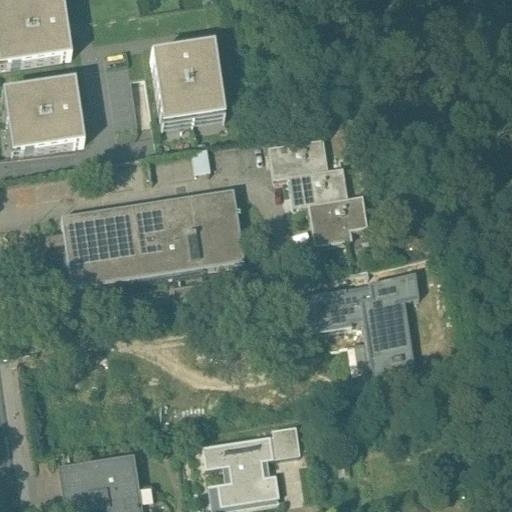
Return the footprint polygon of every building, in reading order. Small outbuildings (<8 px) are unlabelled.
[(61,0),(37,0),(0,5),(0,20),(7,69),(9,69),(60,62),(59,61),(71,60),(69,47),(64,10),(63,10),(61,0)] [(200,53),(163,59),(150,61),(152,72),(151,72),(159,124),(222,115),(215,63),(213,51),(200,53)] [(74,84),(63,86),(63,85),(11,93),(20,156),(72,149),(72,148),(84,147),(82,134),(76,97),(74,84)] [(322,149),(271,157),(276,189),(341,180),(341,179),(326,181),(322,149)] [(341,180),(276,189),(286,188),(286,189),(294,188),(296,205),(294,205),(296,218),(361,209),(360,208),(346,210),(341,180)] [(232,197),(60,223),(70,295),(243,269),(232,197)] [(361,209),(296,218),(296,219),(306,217),(306,218),(314,217),(316,234),(313,235),(317,258),(346,254),(345,244),(365,241),(361,209)] [(404,292),(367,298),(368,302),(344,305),(343,301),(302,308),(308,343),(349,337),(348,333),(361,331),(363,342),(365,353),(367,363),(400,358),(394,318),(408,316),(404,292)] [(363,342),(346,345),(348,356),(365,353),(363,342)] [(296,438),(269,442),(272,466),(300,461),(296,438)] [(228,472),(230,488),(217,490),(219,511),(221,511),(278,504),(275,481),(263,483),(261,467),(272,466),(269,442),(201,453),(204,476),(228,472)] [(138,511),(131,462),(82,469),(86,494),(64,497),(64,499),(67,499),(69,511),(138,511)] [(82,469),(60,472),(64,497),(86,494),(82,469)]
